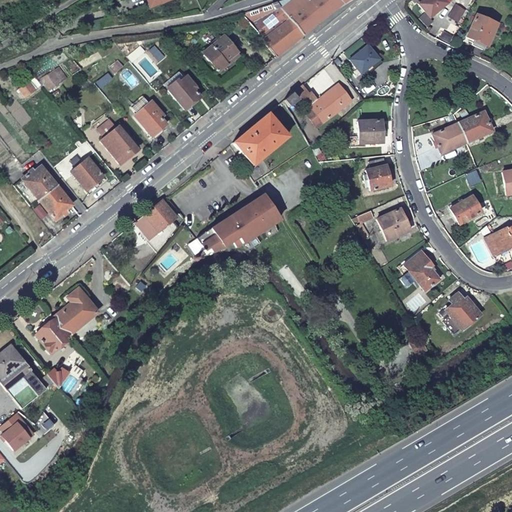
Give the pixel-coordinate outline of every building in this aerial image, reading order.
[(302,35),(275,0),(272,0),(240,9),(247,18),(276,56),(302,35)] [(275,0),(302,35),(341,3),(338,0),(275,0)] [(422,0),(418,4),(429,18),(451,0),(422,0)] [(449,17),(457,22),(464,10),(456,5),(449,17)] [(466,36),(487,46),(497,25),(476,15),(466,36)] [(265,64),(276,56),(247,18),(235,27),(265,64)] [(204,54),(218,72),(228,63),(225,60),(238,49),(226,36),(204,54)] [(349,61),(360,75),(379,61),(368,47),(349,61)] [(118,59),(109,66),(113,72),(122,64),(118,59)] [(41,79),(48,90),(66,78),(59,67),(41,79)] [(163,82),(183,108),(199,96),(193,89),(195,87),(184,74),(176,80),(172,75),(163,82)] [(304,86),(296,92),(309,109),(310,111),(305,115),(315,129),(316,130),(345,107),(350,103),(338,87),(324,98),(319,102),(312,93),(310,94),(304,86)] [(291,96),(285,101),(290,107),(296,102),(291,96)] [(137,112),(150,102),(146,98),(133,108),(137,112)] [(151,100),(150,102),(137,112),(134,114),(151,135),(166,123),(160,115),(162,114),(151,100)] [(483,113),(458,124),(466,143),(492,131),(483,113)] [(266,117),(231,145),(251,169),(285,140),(266,117)] [(97,130),(109,121),(108,120),(96,130),(97,130)] [(115,128),(109,121),(97,130),(103,138),(100,141),(118,163),(127,156),(125,153),(133,147),(117,127),(115,128)] [(355,122),(357,145),(381,144),(380,121),(355,122)] [(466,143),(458,124),(433,135),(441,154),(466,143)] [(70,172),(85,191),(102,176),(87,157),(70,172)] [(365,172),(370,193),(389,188),(382,159),(367,163),(369,171),(365,172)] [(21,180),(37,201),(55,187),(40,168),(31,175),(29,173),(21,180)] [(511,170),(503,172),(506,195),(511,194),(511,170)] [(13,186),(29,207),(37,201),(21,180),(13,186)] [(55,187),(37,201),(54,221),(63,215),(62,213),(70,206),(55,187)] [(449,209),(458,225),(480,212),(471,196),(449,209)] [(233,252),(276,223),(260,198),(194,241),(202,253),(206,250),(209,254),(227,247),(229,247),(233,252)] [(160,204),(134,225),(148,242),(171,224),(174,221),(160,204)] [(46,215),(38,206),(33,210),(41,220),(46,215)] [(376,220),(386,242),(408,232),(398,210),(376,220)] [(178,230),(171,224),(148,242),(146,244),(156,256),(178,230)] [(489,232),(486,226),(481,230),(483,235),(489,232)] [(485,239),(494,256),(507,250),(510,249),(511,252),(511,251),(511,227),(506,231),(505,229),(485,239)] [(415,281),(423,292),(438,280),(429,269),(431,267),(425,259),(420,253),(403,267),(408,273),(401,279),(400,282),(404,287),(407,287),(415,281)] [(55,317),(70,336),(96,315),(77,291),(66,300),(70,305),(55,317)] [(444,311),(460,332),(480,317),(468,302),(464,304),(456,294),(448,301),(451,305),(444,311)] [(54,321),(67,338),(70,336),(55,317),(53,319),(54,321)] [(62,343),(67,338),(54,321),(34,337),(49,357),(64,345),(62,343)] [(415,352),(424,347),(418,336),(409,342),(415,352)] [(0,386),(21,412),(52,387),(46,380),(39,386),(9,349),(0,356),(0,386)] [(52,387),(56,392),(67,376),(61,370),(57,374),(54,375),(51,372),(44,377),(46,380),(52,387)] [(1,439),(13,454),(32,438),(15,417),(0,429),(0,432),(4,437),(1,439)]
